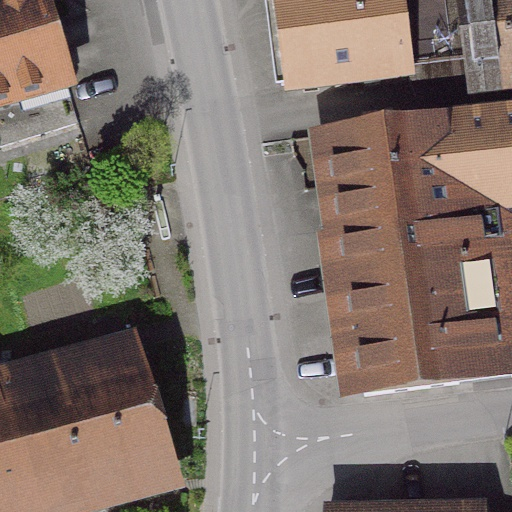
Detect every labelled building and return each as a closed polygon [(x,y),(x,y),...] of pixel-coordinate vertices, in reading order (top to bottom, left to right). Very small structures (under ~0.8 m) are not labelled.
[(0,149),(73,126),(34,0),(17,0),(0,5),(0,149)] [(272,0),(285,93),(404,78),(394,0),(272,0)] [(405,0),(408,17),(441,12),(438,0),(405,0)] [(511,0),(510,0),(460,7),(467,69),(511,63),(511,0)] [(511,112),(481,116),(324,136),(360,399),(511,379),(511,112)] [(0,511),(63,511),(166,484),(125,354),(0,388),(0,511)]
